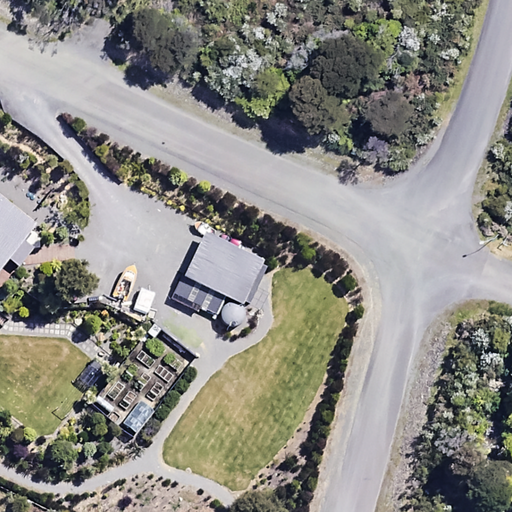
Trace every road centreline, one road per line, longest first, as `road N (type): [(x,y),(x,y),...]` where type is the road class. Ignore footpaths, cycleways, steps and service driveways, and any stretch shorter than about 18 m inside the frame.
road 1 (unclassified): [(0,45),(425,253)]
road 2 (residential): [(353,511),(425,253)]
road 3 (unclassified): [(508,0),(425,253)]
